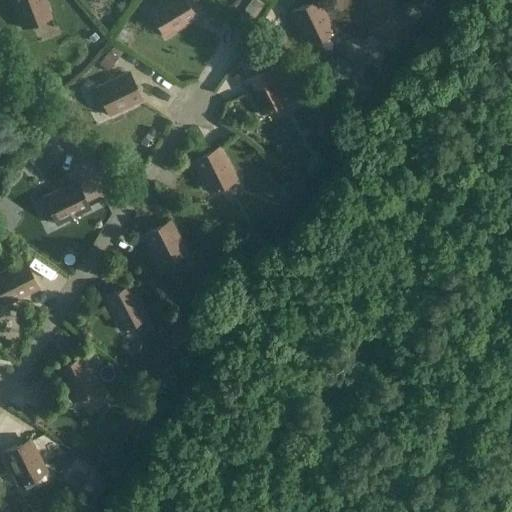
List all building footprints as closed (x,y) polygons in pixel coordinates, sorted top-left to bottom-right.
[(12,0),(18,15),(16,16),(21,28),(50,17),(43,0),(12,0)] [(176,29),(196,17),(188,4),(186,6),(182,0),(166,0),(149,10),(166,37),(177,31),(176,29)] [(260,9),(249,1),(238,19),(249,26),(260,9)] [(305,45),(333,31),(318,1),(305,7),(304,5),(291,11),(301,32),(299,33),(305,45)] [(85,38),(99,48),(108,37),(94,26),(85,38)] [(115,44),(100,61),(109,68),(123,52),(115,44)] [(259,114),(287,100),(272,69),(259,76),(258,74),(245,80),(255,101),(253,102),(259,114)] [(121,108),(142,98),(135,85),(133,86),(127,73),(96,88),(110,116),(122,110),(121,108)] [(39,149),(29,159),(41,172),(52,162),(43,153),(51,145),(47,141),(39,149)] [(207,193),(235,179),(220,148),(207,155),(206,153),(193,159),(203,180),(201,181),(207,193)] [(68,217),(89,207),(83,194),(81,195),(74,182),(44,197),(57,225),(69,219),(68,217)] [(158,266),(186,252),(171,222),(158,229),(156,226),(143,233),(154,254),(152,255),(158,266)] [(17,297),(38,287),(31,274),(29,275),(23,262),(0,273),(0,292),(6,305),(18,299),(17,297)] [(119,330),(147,316),(131,285),(118,292),(117,290),(104,297),(115,317),(113,319),(119,330)] [(95,351),(84,357),(90,368),(101,362),(95,351)] [(71,402),(99,387),(83,357),(70,364),(69,362),(56,369),(67,389),(65,390),(71,402)] [(18,485),(46,471),(30,441),(17,447),(16,445),(3,452),(14,472),(12,473),(18,485)]
